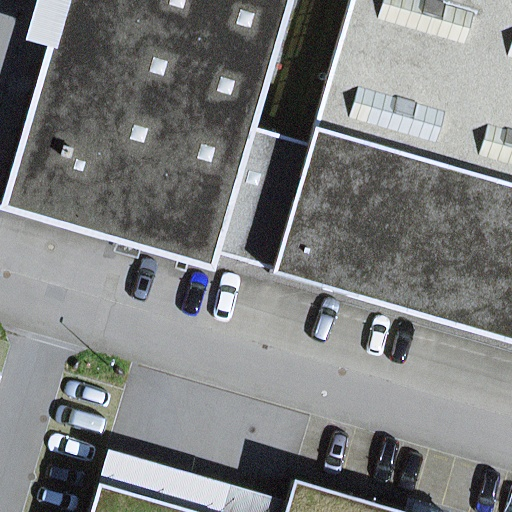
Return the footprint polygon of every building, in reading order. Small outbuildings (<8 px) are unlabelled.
[(0,210),(212,272),(217,255),(254,130),(291,0),(59,0),(46,47),(0,205),(0,210)] [(35,0),(24,41),(46,47),(59,0),(35,0)] [(511,0),(348,0),(306,145),(254,130),(217,255),(270,270),(269,275),(511,344),(511,0)] [(188,511),(282,511),(285,503),(106,451),(96,485),(188,511)] [(188,511),(96,485),(88,511),(396,511),(291,481),(285,503),(282,511),(188,511)]
